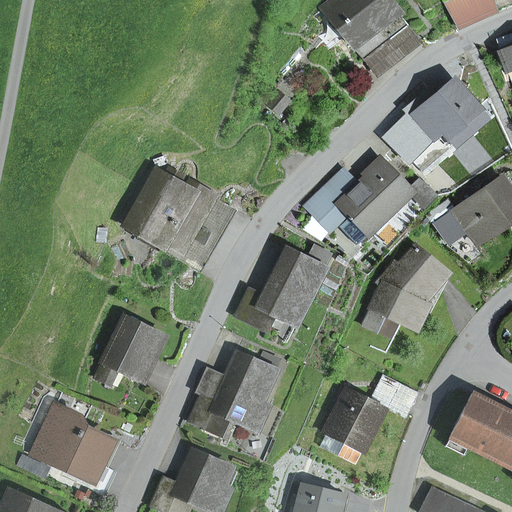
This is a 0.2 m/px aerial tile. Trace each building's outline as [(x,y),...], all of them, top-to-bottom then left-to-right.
[(387,0),(334,0),(322,9),(334,24),(353,49),(398,14),(387,0)] [(449,0),(444,3),(457,28),(495,11),(490,0),(449,0)] [(511,0),(490,0),(495,11),(511,3),(511,0)] [(325,31),(334,24),(322,9),(314,16),(325,31)] [(363,61),(408,26),(398,14),(353,49),(363,61)] [(363,61),(376,78),(422,43),(408,26),(363,61)] [(511,33),(496,40),(501,54),(511,49),(511,33)] [(511,49),(501,54),(506,69),(511,67),(511,49)] [(449,139),(455,146),(485,119),(453,82),(414,116),(428,132),(433,138),(442,130),(449,139)] [(277,94),(269,104),(279,112),(287,102),(277,94)] [(422,136),(435,150),(449,139),(442,130),(433,138),(428,132),(422,136)] [(338,226),(356,245),(412,192),(409,188),(380,159),(368,171),(370,173),(358,186),(328,215),(338,226)] [(329,235),(338,226),(328,215),(358,186),(343,170),(304,208),(329,235)] [(162,245),(159,251),(194,271),(231,207),(195,187),(191,193),(156,173),(126,225),(162,245)] [(456,215),(477,245),(493,233),(491,230),(505,221),(508,226),(511,222),(511,193),(500,177),(454,209),(453,210),(456,215)] [(412,192),(427,208),(437,196),(419,178),(409,188),(412,192)] [(453,210),(454,209),(448,200),(426,215),(436,228),(456,215),(453,210)] [(297,326),(325,270),(324,269),(331,255),(314,247),(307,261),(287,251),(263,298),(250,291),(236,318),(267,332),(271,325),(275,315),(285,320),(297,326)] [(382,285),(371,308),(385,315),(416,330),(427,306),(422,303),(447,274),(415,247),(398,267),(395,264),(378,284),(382,285)] [(362,326),(376,333),(385,315),(371,308),(362,326)] [(271,325),(280,329),(285,320),(275,315),(271,325)] [(110,385),(117,370),(143,383),(165,337),(124,317),(115,336),(112,334),(111,338),(113,339),(95,378),(110,385)] [(261,403),(276,371),(274,370),(279,360),(263,353),(258,363),(237,354),(215,402),(201,395),(188,423),(203,429),(212,411),(229,419),(257,431),(268,406),(261,403)] [(201,395),(215,402),(226,377),(207,369),(196,393),(201,395)] [(405,419),(418,394),(383,376),(370,401),(384,408),(405,419)] [(319,447),(355,465),(384,408),(370,401),(346,389),(324,434),(325,435),(319,447)] [(511,415),(471,395),(450,437),(450,438),(468,447),(511,468),(511,415)] [(93,462),(100,465),(110,444),(106,442),(71,426),(75,417),(55,407),(41,437),(46,439),(38,456),(85,478),(93,462)] [(203,429),(220,437),(229,419),(212,411),(203,429)] [(100,465),(107,469),(120,441),(109,435),(106,442),(110,444),(100,465)] [(446,447),(464,456),(468,447),(450,438),(446,447)] [(210,511),(219,511),(230,490),(223,487),(231,469),(192,452),(177,486),(163,479),(151,507),(162,511),(166,511),(174,495),(191,503),(210,511)] [(296,507),(294,511),(338,511),(343,495),(301,485),(297,499),(296,507)] [(60,511),(8,488),(0,505),(0,511),(60,511)] [(479,511),(431,489),(418,511),(479,511)] [(166,511),(186,511),(191,503),(174,495),(166,511)]
